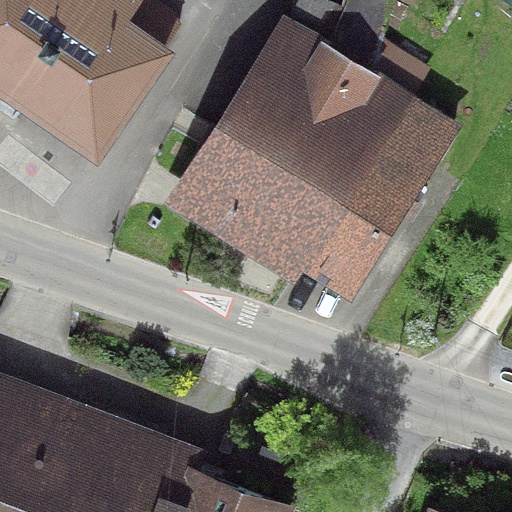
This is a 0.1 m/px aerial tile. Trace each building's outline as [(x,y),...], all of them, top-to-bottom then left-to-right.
[(0,0),(0,96),(11,104),(97,164),(176,52),(129,20),(143,0),(0,0)] [(298,0),(290,17),(327,40),(346,8),(329,0),(298,0)] [(285,13),(166,203),(296,284),(304,271),(353,302),(464,124),(415,93),(381,71),(379,75),(325,43),(327,40),(290,17),(285,13)] [(390,42),(374,67),(381,71),(415,93),(431,68),(390,42)] [(0,373),(0,511),(294,511),(297,507),(221,483),(230,458),(0,373)]
